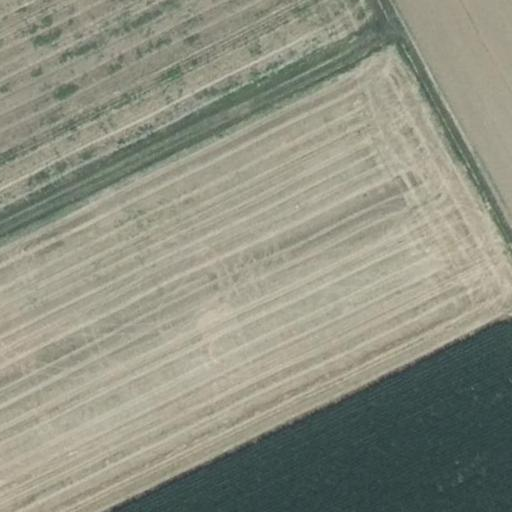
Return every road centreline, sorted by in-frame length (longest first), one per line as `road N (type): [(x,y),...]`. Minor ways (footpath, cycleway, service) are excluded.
road 1 (track): [(0,225),(423,22)]
road 2 (track): [(411,0),(511,196)]
